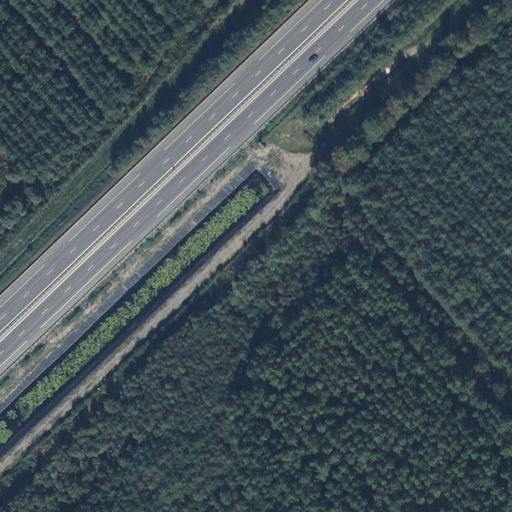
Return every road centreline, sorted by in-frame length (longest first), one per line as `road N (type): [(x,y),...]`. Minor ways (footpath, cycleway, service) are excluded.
road 1 (motorway): [(0,355),(372,0)]
road 2 (motorway): [(335,0),(0,320)]
